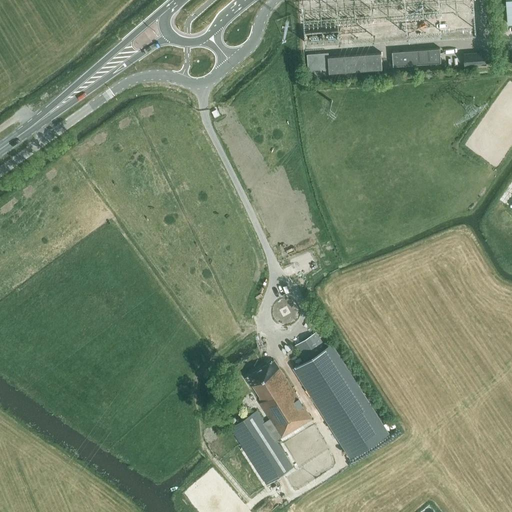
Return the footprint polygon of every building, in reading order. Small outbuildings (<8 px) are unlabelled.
[(306,42),(341,40),(341,28),(305,31),(306,41),(306,42)] [(392,51),(393,65),(441,62),(440,48),(392,51)] [(382,68),(381,52),(328,56),(328,52),(307,54),(308,70),(329,68),(329,72),(382,68)] [(465,65),(486,64),(485,52),(464,54),(465,65)] [(333,345),(326,349),(316,333),(296,346),(306,362),(293,370),(350,460),(390,435),(333,345)] [(311,418),(274,360),(245,378),(251,387),(253,386),(261,398),(260,398),(262,402),(260,403),(270,419),(265,423),(257,411),(231,428),(267,484),(294,467),(273,436),(278,432),(282,437),(311,418)]
